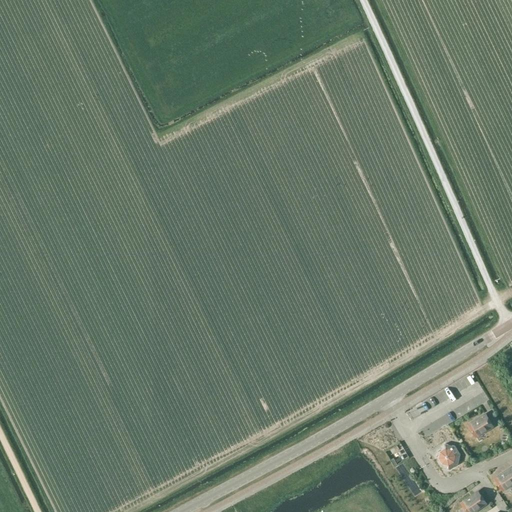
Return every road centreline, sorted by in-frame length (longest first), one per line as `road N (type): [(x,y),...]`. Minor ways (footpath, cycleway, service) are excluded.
road 1 (tertiary): [(181,511),(511,323)]
road 2 (track): [(509,325),(362,0)]
